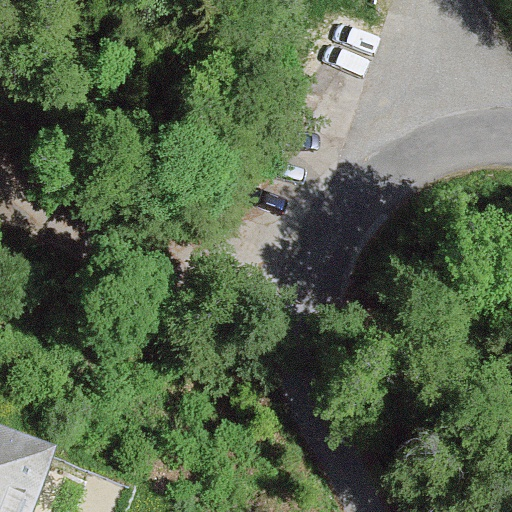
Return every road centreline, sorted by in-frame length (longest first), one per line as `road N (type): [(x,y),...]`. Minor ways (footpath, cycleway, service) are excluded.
road 1 (unclassified): [(437,114),(376,143),(310,218),(291,289),(309,399),(365,511)]
road 2 (track): [(291,289),(96,228),(0,151)]
